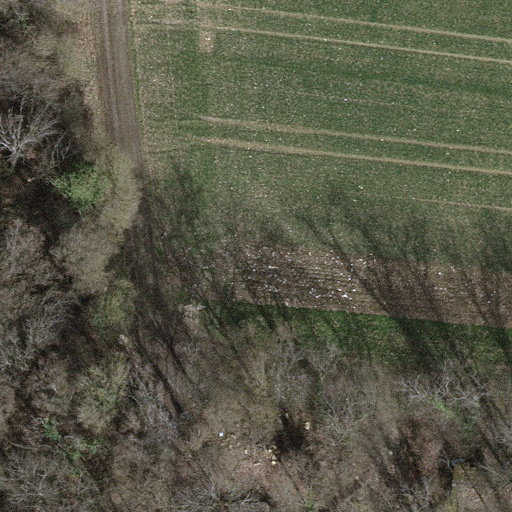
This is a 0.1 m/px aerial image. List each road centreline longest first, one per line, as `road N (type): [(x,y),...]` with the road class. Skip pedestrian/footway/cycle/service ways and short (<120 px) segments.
road 1 (track): [(114,320),(511,354)]
road 2 (track): [(96,0),(114,320)]
